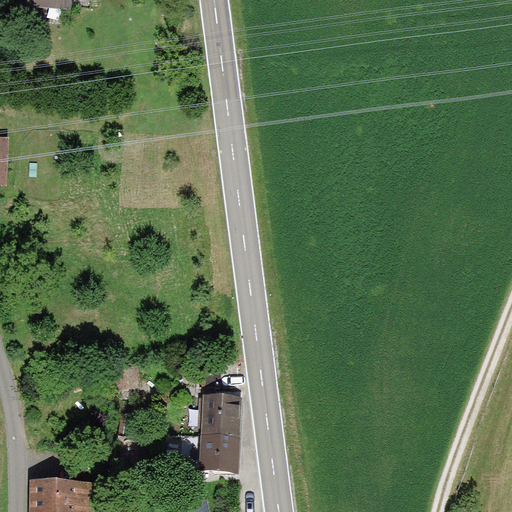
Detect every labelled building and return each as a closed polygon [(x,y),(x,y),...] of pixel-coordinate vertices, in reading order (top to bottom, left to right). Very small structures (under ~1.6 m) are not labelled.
[(26,0),(26,5),(73,9),(74,0),(26,0)] [(0,137),(0,185),(9,186),(10,138),(0,137)] [(138,363),(112,369),(115,379),(123,391),(143,386),(138,363)] [(222,365),(206,365),(206,370),(202,370),(202,388),(222,388),(222,365)] [(242,398),(203,397),(201,472),(240,473),(240,466),(242,398)] [(93,511),(94,483),(30,483),(30,511),(93,511)]
